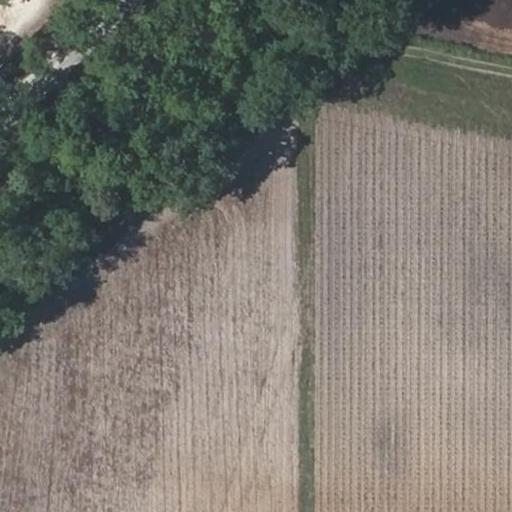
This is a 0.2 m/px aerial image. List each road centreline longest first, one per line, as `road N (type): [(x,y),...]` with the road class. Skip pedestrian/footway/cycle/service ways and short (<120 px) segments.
road 1 (track): [(0,325),(226,144),(355,53),(380,43),(511,69)]
road 2 (residential): [(136,0),(0,132)]
